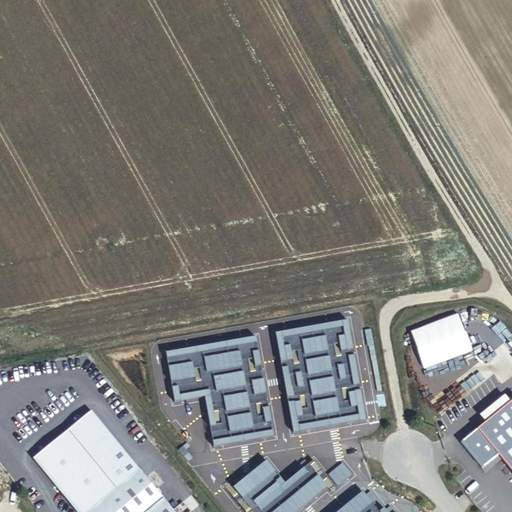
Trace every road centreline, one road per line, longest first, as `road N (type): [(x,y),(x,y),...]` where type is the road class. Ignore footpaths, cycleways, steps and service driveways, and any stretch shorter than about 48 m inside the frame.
road 1 (track): [(332,0),(485,258),(488,292)]
road 2 (track): [(488,292),(421,296),(386,313),(381,331),(404,451)]
road 3 (unknown): [(511,382),(450,432),(458,454),(511,504)]
